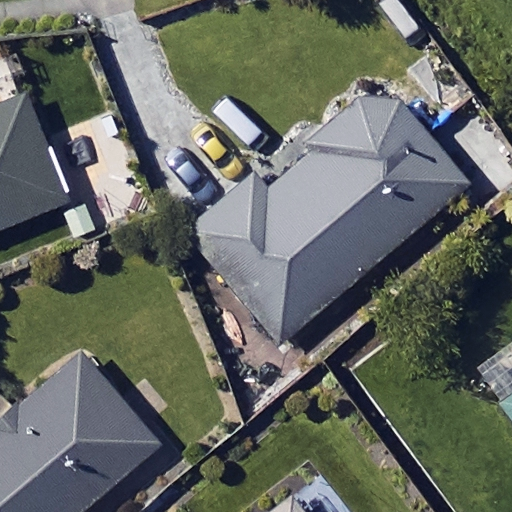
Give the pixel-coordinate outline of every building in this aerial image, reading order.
[(474,185),(393,88),(271,189),(261,176),(193,233),(285,343),(474,185)] [(0,231),(71,205),(32,102),(0,114),(0,231)] [(0,511),(84,511),(163,447),(89,358),(0,432),(0,511)] [(511,358),(497,369),(511,389),(511,358)] [(331,511),(313,488),(282,511),(331,511)]
